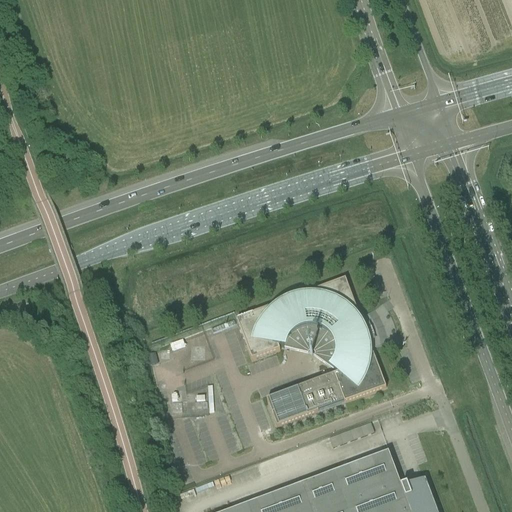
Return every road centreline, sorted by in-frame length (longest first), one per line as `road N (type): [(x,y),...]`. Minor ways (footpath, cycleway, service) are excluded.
road 1 (unclassified): [(141,511),(0,89)]
road 2 (trunk): [(0,293),(409,156)]
road 3 (trunk): [(396,116),(0,247)]
road 4 (secondary): [(409,156),(511,429)]
road 5 (secondary): [(511,310),(452,144)]
road 6 (secondary): [(358,0),(396,116)]
road 7 (unclassified): [(482,511),(439,398)]
